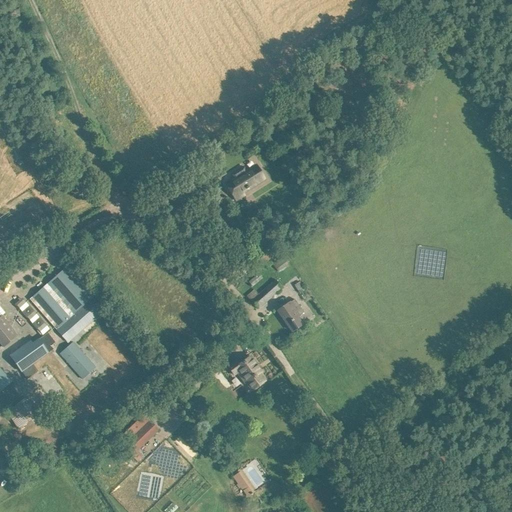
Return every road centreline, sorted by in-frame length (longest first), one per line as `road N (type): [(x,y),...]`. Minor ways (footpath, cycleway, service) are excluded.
road 1 (unclassified): [(0,288),(83,231),(126,220),(218,279),(291,373)]
road 2 (track): [(375,17),(135,202)]
road 3 (track): [(135,202),(37,0)]
